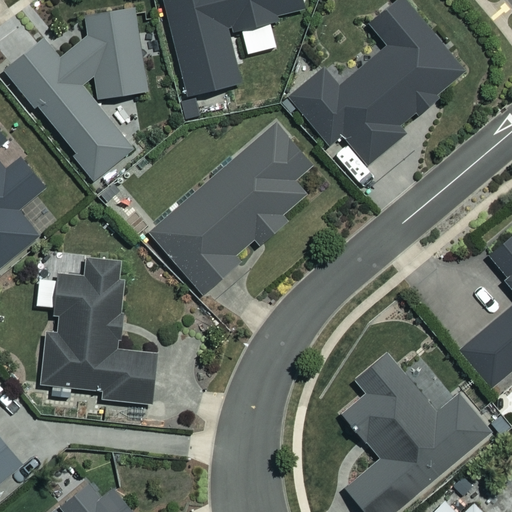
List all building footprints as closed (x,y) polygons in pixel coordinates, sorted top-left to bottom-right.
[(161,0),(183,94),(236,82),(225,31),(239,28),(245,54),(274,47),(267,17),(299,9),(297,0),(161,0)] [(462,72),(400,0),(392,0),(365,24),(384,46),(335,87),(320,69),(286,98),(327,146),(340,135),(366,166),(402,136),(395,128),(462,72)] [(130,149),(86,92),(85,78),(93,78),(96,98),(146,92),(129,6),(82,14),(85,32),(56,54),(42,37),(3,68),(39,115),(42,113),(93,178),(130,149)] [(310,164),(271,122),(148,236),(202,294),(237,263),(231,257),(253,237),(258,242),(305,198),(290,182),(310,164)] [(0,144),(3,142),(0,138),(0,267),(37,236),(16,211),(44,188),(20,159),(3,172),(0,168),(0,144)] [(511,232),(484,256),(502,277),(497,280),(511,297),(511,304),(457,351),(491,391),(511,372),(511,232)] [(119,262),(85,260),(84,277),(54,275),(51,332),(45,331),(42,387),(99,389),(99,400),(148,403),(151,353),(114,351),(119,262)] [(455,394),(434,412),(383,353),(352,379),(363,393),(339,414),(377,458),(342,488),(362,511),(391,511),(486,431),(455,394)] [(0,499),(0,500),(28,477),(0,443),(0,499)] [(127,511),(110,493),(106,497),(91,481),(61,508),(64,511),(127,511)] [(462,511),(453,511),(439,497),(424,511),(480,511),(471,503),(462,511)]
